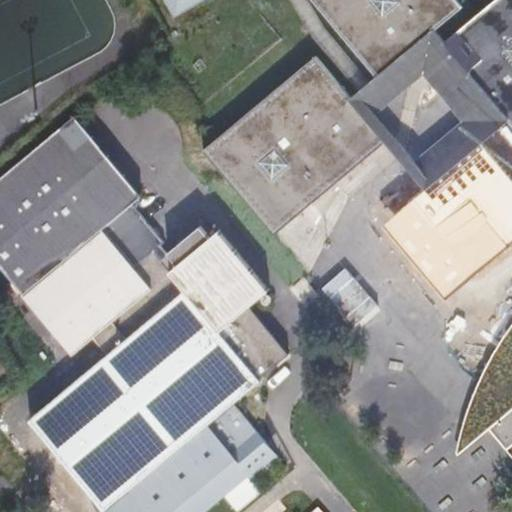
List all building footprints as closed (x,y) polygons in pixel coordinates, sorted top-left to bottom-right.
[(199,0),(169,0),(178,13),(199,0)] [(207,149),(216,159),(263,216),(273,228),(383,136),(366,116),(371,110),(420,68),(461,116),(412,158),(432,182),(426,187),(398,211),(428,246),(430,248),(469,294),(511,257),(511,175),(483,141),(507,120),(511,125),(511,0),(499,0),(449,42),(438,30),(467,6),(461,0),(318,0),(332,17),(371,64),(381,75),(371,83),(360,92),(355,96),(345,85),(320,54),(295,75),(252,111),(207,149)] [(324,23),(310,0),(295,0),(314,31),(316,35),(351,80),(360,92),(371,83),(362,71),(326,27),(324,23)] [(383,136),(426,187),(432,182),(412,158),(371,110),(366,116),(383,136)] [(0,180),(0,264),(15,283),(74,354),(94,337),(101,345),(102,347),(108,355),(106,357),(30,419),(104,508),(129,487),(149,511),(198,511),(210,503),(243,477),(250,484),(267,471),(264,467),(274,460),(276,463),(280,461),(235,406),(232,402),(289,355),(250,306),(270,290),(231,242),(221,229),(211,237),(202,226),(168,252),(162,244),(165,241),(138,208),(133,202),(139,196),(94,142),(74,118),(0,180)] [(356,330),(380,309),(343,266),(319,287),(356,330)] [(511,341),(509,346),(475,409),(460,443),(451,469),(486,431),(482,426),(511,399),(511,341)] [(511,399),(482,426),(486,431),(502,452),(511,444),(511,399)]
